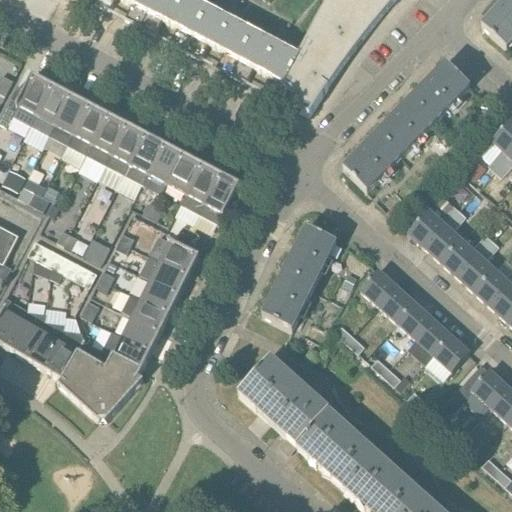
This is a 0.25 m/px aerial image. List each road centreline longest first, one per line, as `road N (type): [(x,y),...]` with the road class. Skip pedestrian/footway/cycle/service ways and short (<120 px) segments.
road 1 (residential): [(310,511),(207,420),(195,395),(199,361),(300,172)]
road 2 (residential): [(300,172),(0,14)]
road 3 (residential): [(511,359),(300,172)]
road 4 (residential): [(300,172),(431,20)]
